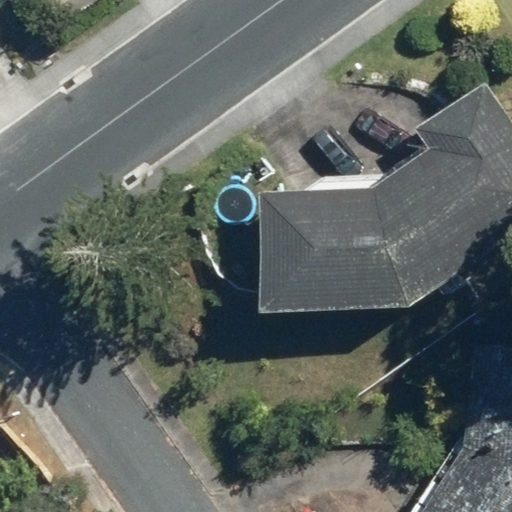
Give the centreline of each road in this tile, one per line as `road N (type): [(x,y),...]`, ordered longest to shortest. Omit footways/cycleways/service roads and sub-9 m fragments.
road 1 (residential): [(0,207),(283,0)]
road 2 (residential): [(0,320),(141,511)]
